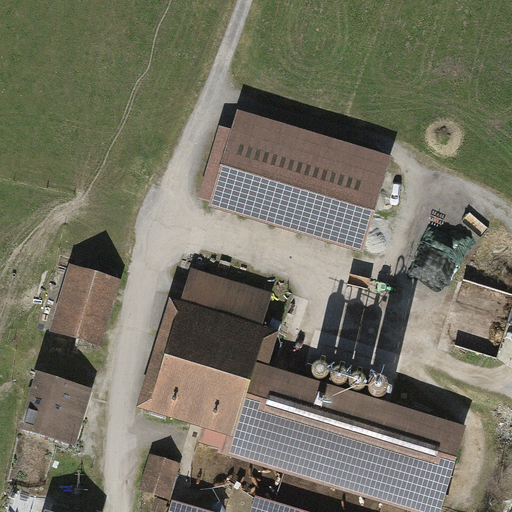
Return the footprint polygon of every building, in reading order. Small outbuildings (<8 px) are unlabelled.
[(381,175),(237,132),(216,204),(359,247),(381,175)] [(117,284),(73,271),(56,330),(100,342),(117,284)] [(160,388),(152,415),(163,418),(169,401),(199,410),(196,420),(231,431),(225,451),(427,511),(435,511),(460,430),(252,367),(260,343),(253,341),(265,300),(193,278),(165,371),(152,367),(147,384),(160,388)] [(74,386),(40,375),(23,428),(58,439),(74,386)] [(93,392),(74,386),(58,439),(77,444),(93,392)] [(176,466),(153,459),(144,487),(167,495),(176,466)] [(308,511),(255,496),(250,511),(308,511)] [(162,511),(165,502),(157,499),(154,510),(160,511),(162,511)] [(207,511),(178,503),(175,511),(207,511)]
